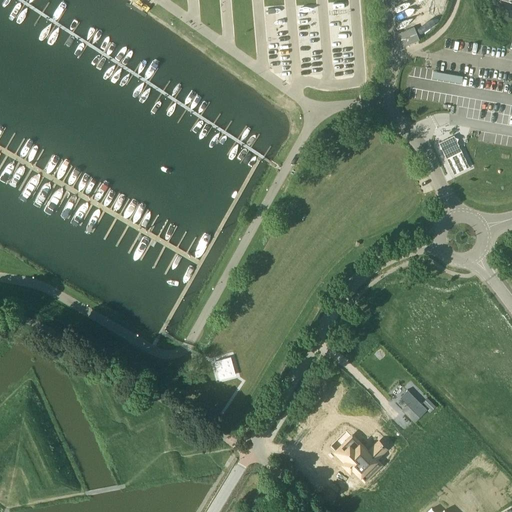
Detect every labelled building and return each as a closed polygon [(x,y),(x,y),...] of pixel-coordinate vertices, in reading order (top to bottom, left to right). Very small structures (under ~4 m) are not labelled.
[(398,33),(399,36),(403,46),(419,39),(414,27),(398,33)] [(454,174),(468,167),(456,142),(458,138),(454,137),(453,136),(439,143),(440,144),(439,148),(442,149),(454,174)] [(235,375),(230,357),(215,362),(220,379),(235,375)] [(408,388),(399,397),(405,403),(400,408),(414,423),(428,409),(408,388)] [(335,455),(362,482),(381,463),(377,459),(386,449),(378,441),(368,452),(352,436),(335,455)]
